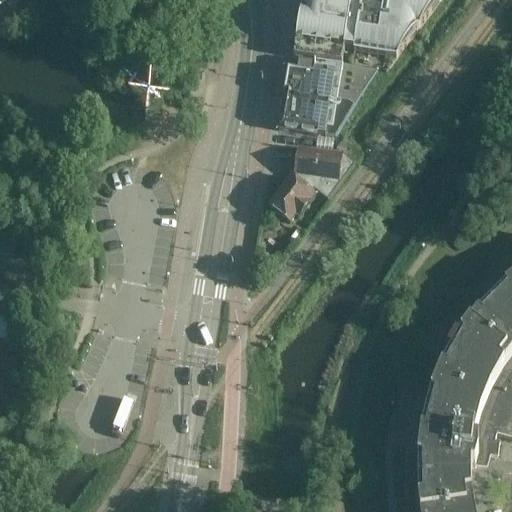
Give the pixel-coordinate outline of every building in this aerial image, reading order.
[(0,0),(0,9),(7,5),(17,6),(17,0),(0,0)] [(302,0),(293,60),(342,67),(344,53),(353,54),(353,55),(396,62),(442,1),(434,0),(302,0)] [(289,68),(283,103),(353,114),(378,74),(295,61),(294,69),(289,68)] [(336,141),(353,114),(283,103),(278,132),(336,141)] [(358,169),(342,157),(299,150),(295,177),(297,177),(296,179),(294,182),(291,180),(269,209),(290,225),(296,218),(298,219),(315,198),(311,195),(314,192),(331,204),(358,169)] [(471,470),(475,470),(478,458),(498,460),(499,445),(495,445),(497,437),(511,441),(511,284),(505,290),(478,317),(461,340),(442,373),(431,399),(437,401),(427,437),(421,436),(418,464),(424,465),(424,502),(418,503),(419,511),(473,511),(471,497),(471,470)] [(8,405),(9,399),(0,397),(0,423),(4,424),(8,405)]
